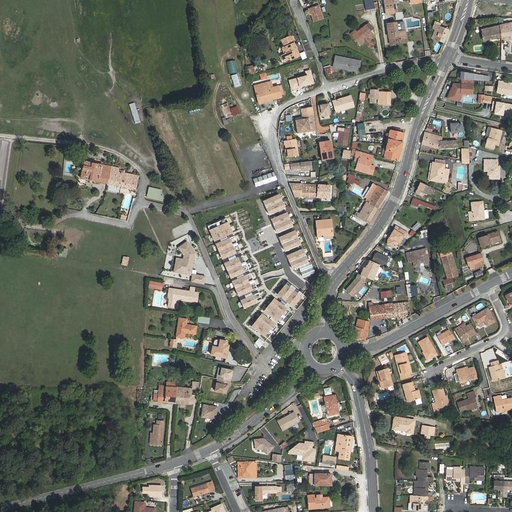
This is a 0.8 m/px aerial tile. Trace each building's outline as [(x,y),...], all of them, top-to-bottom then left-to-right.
[(372,0),(367,0),(364,0),(366,9),(374,8),(372,0)] [(393,3),(384,4),(385,14),(394,13),(393,3)] [(308,8),(310,15),(311,15),(314,22),(323,19),(319,5),(308,8)] [(510,16),(510,6),(505,6),(505,5),(495,6),(495,16),(510,16)] [(405,30),(404,21),(395,22),(397,31),(405,30)] [(432,38),(444,42),(448,30),(439,27),(440,24),(435,21),(434,24),(433,28),(435,29),(432,38)] [(368,22),(365,25),(371,31),(374,29),(368,22)] [(395,22),(387,23),(390,44),(396,43),(396,41),(406,40),(405,30),(397,31),(395,22)] [(511,35),(511,22),(481,29),(483,40),(511,35)] [(371,31),(365,25),(357,32),(355,30),(351,33),(359,44),(364,40),(369,47),(372,44),(367,38),(372,34),(371,31)] [(300,56),(296,49),(294,42),(292,43),(291,40),(292,40),(290,35),(281,40),(284,47),(282,48),(285,54),(281,55),(284,62),(290,59),(291,60),(300,56)] [(335,56),(333,67),(356,71),(357,66),(359,67),(360,61),(335,56)] [(255,74),(254,65),(247,66),(249,75),(255,74)] [(330,66),(324,68),(327,77),(333,75),(330,66)] [(235,88),(241,86),(237,74),(231,76),(235,88)] [(503,79),(499,78),(497,87),(497,89),(511,91),(511,81),(509,81),(503,80),(503,79)] [(462,80),(461,93),(471,94),(472,81),(462,80)] [(268,83),(254,86),(259,104),(272,101),(272,99),(281,97),(278,86),(270,88),(268,83)] [(378,89),(370,89),(370,103),(375,103),(375,99),(378,99),(378,103),(378,104),(390,104),(391,92),(378,91),(378,89)] [(483,102),(491,103),(492,96),(484,95),(483,102)] [(350,96),(333,101),(336,110),(345,107),(346,109),(354,106),(350,96)] [(303,101),(306,115),(313,114),(311,100),(303,101)] [(511,117),(511,102),(493,100),(491,110),(495,110),(494,114),(505,115),(505,116),(511,117)] [(227,103),(221,106),(225,116),(231,114),(227,103)] [(317,104),(319,116),(331,114),(329,103),(317,104)] [(231,108),(232,115),(240,114),(238,106),(231,108)] [(135,123),(140,122),(137,110),(131,112),(135,123)] [(313,114),(306,115),(302,116),(303,119),(295,120),(297,133),(315,130),(313,114)] [(357,124),(358,135),(371,134),(383,133),(382,121),(357,124)] [(451,132),(463,131),(463,122),(450,122),(451,132)] [(485,147),(493,149),(495,140),(499,141),(502,130),(492,127),(489,138),(488,137),(485,147)] [(337,144),(347,145),(349,129),(338,128),(338,132),(339,132),(337,144)] [(388,135),(383,158),(398,161),(399,153),(400,153),(402,142),(402,141),(404,133),(400,132),(401,129),(394,128),(394,130),(390,129),(388,135)] [(442,137),(425,132),(422,144),(437,148),(458,147),(457,140),(443,141),(442,141),(442,137)] [(285,141),(287,157),(298,155),(295,139),(292,139),(287,140),(285,141)] [(319,142),(322,160),(333,158),(330,141),(319,142)] [(372,174),(373,170),(371,169),(372,166),(370,165),(372,160),(363,157),(364,153),(357,151),(355,155),(359,156),(355,170),(372,174)] [(433,163),(430,180),(441,181),(441,180),(443,171),(444,164),(443,164),(444,160),(435,159),(434,163),(433,163)] [(488,164),(488,171),(488,174),(489,174),(489,178),(499,178),(499,171),(497,171),(497,160),(484,160),(484,164),(488,164)] [(119,168),(84,161),(83,163),(81,178),(135,189),(139,176),(130,174),(119,172),(119,168)] [(310,161),(290,164),(291,170),(302,169),(302,171),(311,169),(310,161)] [(274,172),(254,179),(256,186),(276,179),(274,172)] [(430,187),(420,182),(415,193),(422,196),(423,193),(427,194),(430,187)] [(302,184),(289,183),(295,197),(329,197),(330,185),(302,184)] [(367,198),(366,201),(359,213),(357,212),(354,215),(368,224),(378,208),(388,192),(377,185),(377,186),(373,184),(365,197),(367,198)] [(161,190),(149,187),(147,198),(159,200),(161,190)] [(281,193),(264,201),(270,215),(287,208),(281,193)] [(436,207),(419,200),(420,200),(413,198),(410,204),(417,207),(419,203),(435,209),(436,207)] [(472,212),(468,212),(469,220),(483,219),(481,208),(483,208),(482,202),(471,203),(472,212)] [(289,212),(272,219),(278,233),(295,226),(289,212)] [(331,219),(316,221),(318,237),(333,235),(331,219)] [(229,221),(210,230),(216,241),(235,232),(229,221)] [(412,228),(416,231),(421,225),(417,222),(412,228)] [(387,239),(387,243),(393,247),(397,242),(402,235),(404,237),(406,233),(398,228),(396,231),(395,230),(393,233),(392,232),(387,239)] [(296,230),(279,237),(286,252),(303,244),(296,230)] [(489,243),(500,239),(497,232),(487,235),(478,238),(481,247),(490,244),(489,243)] [(231,237),(217,243),(223,258),(238,251),(231,237)] [(468,252),(477,241),(473,239),(465,250),(468,252)] [(187,242),(180,247),(186,255),(185,261),(177,260),(175,270),(191,273),(195,253),(187,242)] [(61,247),(59,255),(66,257),(68,248),(61,247)] [(304,248),(287,255),(294,270),(311,262),(304,248)] [(419,264),(420,262),(422,262),(424,263),(429,262),(426,248),(406,253),(409,263),(414,262),(414,265),(419,264)] [(440,253),(447,278),(458,276),(450,250),(440,253)] [(360,275),(373,280),(380,265),(385,267),(389,258),(377,253),(375,254),(371,261),(369,260),(367,265),(366,265),(365,268),(363,267),(360,275)] [(466,258),(468,266),(469,266),(476,264),(482,261),(483,261),(480,253),(466,258)] [(239,257),(225,263),(231,277),(246,271),(239,257)] [(482,261),(476,264),(469,266),(471,269),(483,265),(482,261)] [(206,277),(194,274),(192,282),(205,284),(206,277)] [(247,275),(233,281),(239,295),(254,289),(247,275)] [(453,278),(446,280),(448,288),(455,285),(453,278)] [(396,293),(404,291),(402,281),(394,283),(396,293)] [(287,283),(279,294),(296,307),(304,297),(287,283)] [(417,285),(407,286),(408,296),(418,295),(417,285)] [(193,292),(194,288),(191,287),(190,292),(173,289),(172,294),(168,294),(168,298),(169,298),(168,307),(177,308),(178,300),(196,303),(198,293),(193,292)] [(256,294),(241,300),(245,309),(260,303),(256,294)] [(276,298),(265,310),(278,321),(289,308),(276,298)] [(407,315),(406,302),(392,304),(393,308),(385,309),(386,318),(407,315)] [(369,306),(371,320),(386,318),(385,309),(393,308),(392,304),(392,303),(373,306),(369,306)] [(487,308),(472,317),(477,325),(484,321),(487,326),(495,321),(487,308)] [(263,313),(253,326),(266,336),(276,323),(263,313)] [(197,322),(209,324),(210,317),(198,316),(197,322)] [(179,318),(176,337),(184,338),(185,333),(195,334),(196,326),(186,324),(187,319),(179,318)] [(358,319),(354,337),(365,339),(369,321),(358,319)] [(465,323),(455,329),(462,341),(468,337),(476,333),(470,324),(466,326),(465,323)] [(449,329),(437,336),(442,345),(454,338),(449,329)] [(418,342),(424,352),(423,352),(427,360),(437,354),(427,337),(418,342)] [(386,354),(385,354),(384,354),(378,357),(383,365),(389,361),(387,358),(387,357),(386,354)] [(405,356),(396,358),(401,379),(411,377),(409,372),(411,371),(409,364),(408,364),(405,356)] [(497,360),(490,362),(491,366),(489,367),(493,381),(505,378),(502,368),(500,369),(497,360)] [(233,370),(219,367),(216,378),(217,379),(230,381),(233,370)] [(461,369),(456,370),(460,383),(477,378),(474,367),(461,370),(461,369)] [(381,375),(385,388),(393,385),(387,368),(378,371),(380,376),(381,375)] [(230,381),(217,379),(215,390),(227,393),(230,381)] [(191,389),(199,390),(200,382),(193,381),(191,389)] [(412,382),(403,385),(407,402),(420,398),(418,390),(414,391),(412,382)] [(160,386),(158,401),(191,404),(191,389),(160,386)] [(325,395),(332,394),(330,387),(323,388),(325,395)] [(442,388),(432,391),(436,402),(432,404),(435,413),(438,412),(437,408),(448,405),(446,396),(445,396),(442,388)] [(475,397),(476,397),(474,391),(466,394),(468,399),(457,403),(460,412),(478,406),(475,397)] [(335,395),(324,397),(328,415),(338,413),(336,406),(335,406),(334,404),(337,403),(335,395)] [(501,395),(493,397),(496,412),(511,408),(511,397),(502,400),(501,395)] [(219,407),(204,404),(201,417),(216,420),(219,407)] [(294,412),(277,421),(282,431),(300,421),(294,412)] [(414,420),(394,417),(392,428),(407,431),(406,432),(412,433),(414,420)] [(317,433),(329,429),(327,424),(322,426),(320,420),(312,423),(317,433)] [(164,421),(157,421),(157,425),(154,425),(153,444),(162,444),(164,421)] [(423,426),(422,433),(424,434),(429,434),(431,435),(432,427),(423,426)] [(338,434),(335,450),(339,451),(338,457),(349,459),(352,436),(338,434)] [(264,439),(254,440),(256,450),(261,449),(267,454),(274,446),(264,439)] [(282,449),(288,445),(285,441),(279,445),(282,449)] [(299,443),(288,451),(288,454),(303,455),(302,460),(314,461),(315,451),(311,450),(312,449),(313,443),(305,441),(305,444),(299,443)] [(336,458),(323,456),(322,463),(335,465),(336,458)] [(243,477),(256,476),(256,462),(243,462),(243,477)] [(430,462),(420,462),(420,469),(416,469),(416,477),(418,477),(418,481),(428,481),(432,482),(433,478),(427,477),(427,469),(429,469),(430,462)] [(477,477),(477,480),(484,480),(484,470),(477,470),(478,467),(469,466),(469,469),(465,468),(465,482),(469,483),(469,477),(477,477)] [(465,468),(463,468),(463,470),(461,469),(461,467),(453,467),(453,470),(446,470),(445,479),(453,480),(453,477),(461,478),(461,483),(465,483),(465,482),(465,468)] [(293,469),(285,470),(286,479),(294,478),(293,469)] [(331,474),(315,473),(314,485),(331,485),(331,474)] [(503,496),(504,477),(501,477),(501,475),(494,475),(493,489),(500,489),(499,496),(503,496)] [(511,477),(504,477),(503,496),(507,497),(507,489),(511,489),(511,477)] [(418,481),(418,487),(415,487),(414,495),(428,496),(431,496),(432,492),(427,492),(425,492),(425,488),(428,488),(428,481),(418,481)] [(192,488),(194,496),(213,490),(211,484),(208,485),(207,483),(192,488)] [(276,492),(280,492),(280,487),(255,487),(255,500),(261,500),(261,492),(276,492)] [(308,495),(309,508),(329,507),(329,500),(326,500),(326,497),(322,498),(322,495),(317,495),(317,498),(314,498),(314,495),(308,495)] [(414,495),(410,495),(410,503),(413,503),(413,510),(423,511),(423,504),(421,503),(421,499),(427,500),(428,496),(414,495)] [(134,511),(154,511),(155,509),(144,508),(145,503),(135,502),(134,511)]
